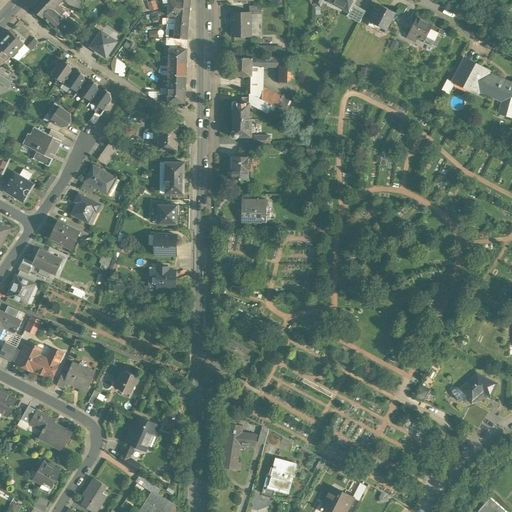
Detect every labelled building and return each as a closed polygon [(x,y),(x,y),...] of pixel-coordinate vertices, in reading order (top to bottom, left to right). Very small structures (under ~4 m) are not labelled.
[(53,9),(43,0),(39,0),(31,8),(33,10),(30,12),(36,18),(38,15),(43,20),(50,13),(53,9)] [(43,0),(53,9),(57,5),(62,0),(43,0)] [(74,2),(72,0),(62,0),(76,12),(81,7),(74,1),(74,2)] [(189,0),(167,0),(168,3),(168,7),(177,7),(177,10),(189,11),(189,0)] [(354,0),(327,0),(327,1),(348,12),(353,5),(354,0)] [(154,1),(147,2),(150,11),(157,9),(154,1)] [(377,4),(375,9),(372,8),(366,19),(368,21),(367,24),(370,25),(372,22),(386,30),(395,13),(377,4)] [(64,12),(57,5),(53,9),(60,16),(64,12)] [(366,11),(353,5),(348,12),(346,16),(359,23),(366,11)] [(261,14),(261,6),(249,6),(249,13),(250,13),(250,14),(261,14)] [(177,7),(168,7),(167,16),(176,17),(176,19),(175,24),(188,24),(189,11),(177,10),(177,7)] [(60,16),(53,9),(50,13),(56,19),(57,20),(60,16)] [(56,19),(50,13),(44,20),(54,29),(55,28),(51,24),(56,19)] [(249,13),(236,13),(236,16),(232,16),(233,36),(250,36),(250,14),(250,13),(249,13)] [(60,16),(57,20),(56,19),(51,24),(55,28),(63,19),(60,16)] [(432,26),(417,18),(410,33),(418,37),(424,40),(432,26)] [(188,24),(175,24),(175,31),(174,39),(186,40),(188,24)] [(86,39),(93,43),(100,32),(102,29),(96,25),(86,39)] [(440,30),(432,26),(424,40),(432,45),(438,33),(440,30)] [(9,31),(0,41),(0,46),(9,55),(11,57),(23,44),(9,31)] [(67,36),(57,31),(54,36),(63,42),(67,36)] [(93,43),(89,48),(105,58),(115,43),(100,32),(93,43)] [(418,37),(410,33),(407,38),(415,42),(418,37)] [(442,35),(438,33),(432,45),(436,47),(442,35)] [(393,37),(388,46),(395,50),(400,40),(393,37)] [(34,38),(26,47),(30,51),(38,42),(34,38)] [(174,39),(173,39),(172,49),(186,50),(186,40),(174,39)] [(0,46),(0,64),(9,55),(0,46)] [(172,49),(169,49),(169,62),(186,63),(186,50),(172,49)] [(125,65),(114,58),(111,63),(111,68),(114,72),(119,73),(119,75),(124,76),(125,65)] [(251,58),(232,58),(232,68),(233,68),(233,76),(246,76),(250,76),(251,76),(251,63),(251,58)] [(272,58),(259,58),(259,63),(259,66),(262,66),(272,67),(272,58)] [(296,59),(280,59),(280,67),(279,82),(295,83),(296,59)] [(484,69),(465,59),(452,83),(474,91),(475,90),(474,90),(478,81),(479,81),(483,72),(484,69)] [(66,62),(58,64),(51,74),(55,77),(56,83),(55,84),(61,88),(64,83),(71,73),(67,70),(70,66),(66,62)] [(186,63),(169,62),(168,76),(185,76),(186,63)] [(259,63),(251,63),(251,76),(250,76),(250,85),(263,86),(262,66),(259,66),(259,63)] [(366,81),(372,68),(363,64),(360,70),(357,69),(355,75),(366,81)] [(12,74),(1,67),(0,68),(0,75),(8,80),(12,74)] [(78,72),(71,73),(64,83),(68,86),(70,92),(68,93),(74,97),(78,92),(85,82),(80,79),(83,75),(78,72)] [(483,72),(479,81),(478,81),(474,90),(475,90),(495,99),(497,95),(503,98),(499,114),(511,117),(511,82),(511,85),(502,81),(503,80),(483,72)] [(12,74),(8,80),(12,82),(14,83),(18,77),(12,74)] [(8,80),(0,75),(0,83),(8,88),(12,82),(8,80)] [(185,76),(168,76),(168,89),(185,90),(185,76)] [(92,81),(85,82),(78,92),(82,95),(83,101),(82,102),(87,106),(91,102),(98,91),(93,88),(96,84),(92,81)] [(282,97),(263,87),(263,86),(250,85),(250,94),(274,107),(276,108),(282,97)] [(185,90),(168,89),(168,94),(167,103),(185,103),(185,90)] [(105,90),(98,91),(91,102),(95,104),(96,110),(95,112),(101,116),(111,101),(106,97),(109,93),(105,90)] [(168,94),(156,94),(156,101),(158,102),(167,103),(168,94)] [(274,107),(250,94),(248,94),(248,98),(241,98),(241,104),(249,104),(249,105),(251,105),(251,106),(253,106),(267,113),(269,109),(273,111),(274,107)] [(294,104),(282,97),(276,108),(289,114),(294,104)] [(232,102),(231,103),(231,109),(231,110),(232,111),(233,111),(233,120),(249,120),(249,105),(249,104),(241,104),(237,103),(236,103),(236,102),(235,101),(233,101),(232,102)] [(70,114),(55,104),(49,112),(54,115),(50,120),(61,128),(64,123),(68,126),(71,121),(70,114)] [(95,112),(89,122),(94,125),(101,116),(95,112)] [(61,128),(50,120),(46,127),(51,130),(57,133),(61,128)] [(249,120),(233,120),(233,131),(232,131),(231,132),(231,133),(231,137),(232,138),(233,139),(235,139),(236,139),(238,138),(239,137),(251,137),(251,120),(249,120)] [(178,127),(160,126),(159,150),(177,151),(177,143),(179,142),(180,142),(181,140),(181,139),(181,137),(180,136),(179,135),(178,135),(178,127)] [(48,135),(33,127),(30,135),(28,134),(22,145),(42,155),(39,162),(48,167),(61,141),(48,135)] [(57,133),(51,130),(48,135),(61,141),(64,136),(57,133)] [(270,136),(254,136),(253,145),(270,145),(270,136)] [(121,145),(111,140),(107,145),(117,151),(121,145)] [(117,151),(107,145),(104,150),(114,156),(117,151)] [(114,156),(104,150),(101,155),(110,161),(114,156)] [(110,161),(101,155),(97,161),(107,166),(110,161)] [(239,157),(232,157),(232,180),(248,180),(248,172),(248,158),(248,157),(239,157)] [(184,163),(166,163),(166,178),(184,178),(184,163)] [(115,179),(93,166),(84,182),(95,188),(106,194),(115,179)] [(34,185),(14,173),(4,191),(10,194),(11,192),(25,200),(34,185)] [(184,178),(166,178),(166,194),(183,194),(184,178)] [(95,188),(85,182),(81,189),(91,194),(95,188)] [(78,204),(76,207),(76,206),(71,215),(88,223),(94,212),(97,213),(101,205),(78,194),(74,202),(78,204)] [(267,201),(242,201),(242,210),(242,223),(252,223),(253,222),(262,222),(262,215),(266,215),(267,201)] [(179,206),(158,206),(158,224),(176,224),(176,215),(178,215),(179,206)] [(80,232),(57,222),(50,238),(64,244),(63,245),(72,250),(80,232)] [(11,229),(0,223),(0,247),(0,248),(11,229)] [(165,234),(163,235),(154,235),(153,255),(176,255),(176,236),(170,236),(165,234)] [(49,254),(39,249),(33,263),(32,265),(33,265),(40,268),(42,266),(57,273),(63,260),(58,258),(49,254)] [(106,270),(110,255),(101,253),(99,261),(100,262),(98,268),(106,270)] [(33,263),(24,259),(22,264),(31,268),(33,265),(32,265),(33,263)] [(117,262),(111,260),(107,271),(114,273),(117,262)] [(22,264),(21,263),(18,270),(20,271),(28,274),(31,268),(22,264)] [(168,267),(157,266),(157,270),(156,270),(156,287),(176,288),(176,271),(168,270),(168,267)] [(28,274),(20,271),(17,276),(31,282),(34,277),(28,274)] [(17,276),(8,297),(26,305),(35,284),(31,282),(17,276)] [(68,292),(81,298),(85,290),(72,284),(68,292)] [(19,312),(8,307),(4,313),(15,319),(19,312)] [(4,313),(0,311),(0,325),(3,328),(15,334),(21,322),(15,319),(4,313)] [(31,317),(25,330),(35,335),(42,321),(31,317)] [(48,355),(36,349),(37,347),(27,342),(23,351),(17,364),(32,372),(34,369),(52,377),(63,354),(51,349),(48,355)] [(16,348),(5,343),(0,353),(0,356),(10,361),(16,348)] [(16,348),(10,361),(17,364),(23,351),(16,348)] [(94,372),(73,364),(73,363),(67,376),(65,382),(66,382),(76,387),(77,383),(89,387),(95,372),(94,372)] [(130,372),(125,370),(122,376),(120,375),(115,388),(131,394),(135,385),(136,385),(137,384),(138,383),(139,380),(139,379),(139,377),(130,373),(130,372)] [(62,374),(57,385),(63,388),(66,382),(65,382),(67,376),(62,374)] [(476,374),(459,389),(471,403),(483,392),(490,396),(496,384),(476,374)] [(422,384),(416,395),(423,399),(430,388),(422,384)] [(0,410),(1,412),(2,411),(3,412),(2,414),(8,417),(16,400),(7,395),(8,394),(0,389),(0,410)] [(95,391),(88,403),(94,406),(100,394),(95,391)] [(234,405),(222,400),(222,407),(231,412),(234,405)] [(488,411),(472,404),(464,420),(479,428),(488,411)] [(28,406),(21,419),(29,424),(30,422),(36,411),(28,406)] [(54,419),(37,410),(36,411),(30,422),(44,430),(39,437),(61,449),(65,442),(67,443),(70,436),(63,433),(64,432),(51,425),(54,419)] [(157,423),(139,415),(127,443),(128,444),(124,453),(130,457),(132,453),(131,453),(134,446),(145,451),(157,423)] [(172,417),(172,419),(169,419),(169,428),(177,428),(178,419),(175,419),(175,417),(172,417)] [(75,427),(69,423),(64,432),(63,433),(70,436),(75,427)] [(244,425),(229,423),(228,424),(229,424),(227,439),(226,439),(222,467),(241,470),(241,469),(240,469),(241,463),(242,463),(242,462),(238,461),(240,444),(256,446),(258,434),(257,434),(242,432),(243,426),(244,426),(244,425)] [(263,427),(258,442),(265,443),(268,429),(263,427)] [(274,432),(268,429),(265,443),(279,447),(282,437),(274,432)] [(293,442),(282,437),(279,447),(291,451),(293,442)] [(124,453),(123,452),(118,460),(136,472),(141,464),(130,457),(124,453)] [(296,464),(277,458),(274,469),(271,468),(268,479),(271,480),(269,487),(277,489),(288,493),(296,464)] [(321,458),(316,467),(321,470),(324,465),(324,464),(326,461),(321,458)] [(59,472),(43,462),(34,478),(42,483),(44,480),(51,485),(59,472)] [(150,481),(141,476),(137,482),(145,488),(150,481)] [(271,480),(268,479),(264,478),(260,494),(274,498),(277,489),(269,487),(271,480)] [(95,479),(84,495),(87,497),(83,504),(94,511),(95,511),(103,500),(98,497),(105,486),(95,479)] [(161,489),(150,481),(145,488),(151,492),(152,491),(157,494),(161,489)] [(358,486),(352,497),(358,501),(364,489),(358,486)] [(349,496),(332,487),(322,508),(321,507),(320,509),(321,509),(321,510),(323,511),(343,511),(350,499),(348,498),(349,496)] [(157,494),(152,491),(151,492),(139,510),(142,511),(149,511),(150,511),(152,511),(169,511),(174,505),(170,503),(172,499),(166,496),(164,499),(157,494)] [(507,511),(490,497),(478,510),(479,511),(507,511)]
